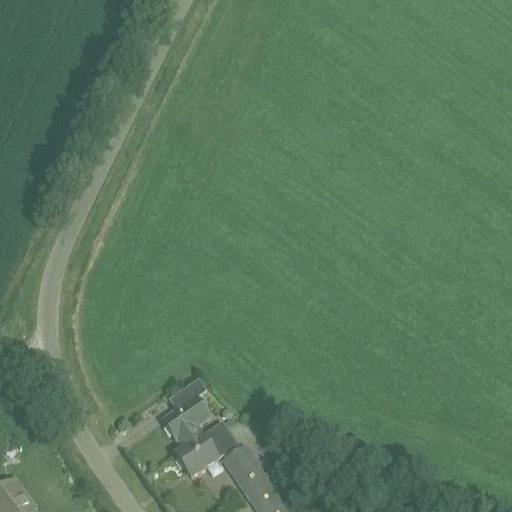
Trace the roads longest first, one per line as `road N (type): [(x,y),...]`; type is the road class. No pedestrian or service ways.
road 1 (unclassified): [(46,351),(60,256),(186,0)]
road 2 (unclassified): [(137,511),(73,420),(46,351)]
